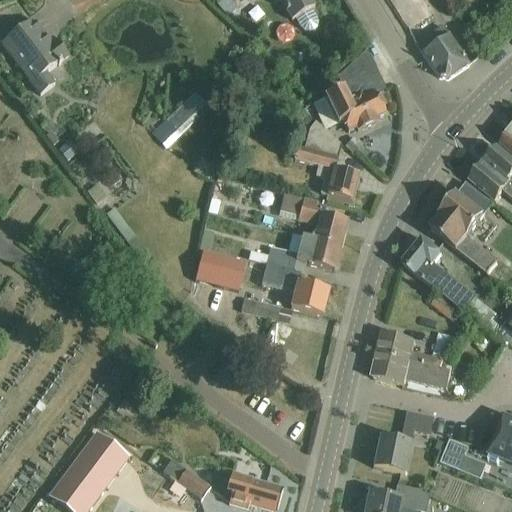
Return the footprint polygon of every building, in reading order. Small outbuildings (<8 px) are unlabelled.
[(228,0),(224,0),(216,6),(227,20),(238,12),(228,0)] [(292,23),(295,21),(301,30),(304,33),(309,34),(313,33),(316,30),(318,25),(316,21),(311,12),(314,10),(308,0),(271,0),(274,5),(280,2),(292,23)] [(389,0),(409,32),(433,17),(422,0),(389,0)] [(46,76),(68,59),(56,43),(51,47),(33,22),(1,46),(40,98),(55,87),(46,76)] [(468,69),(447,39),(441,30),(415,47),(422,56),(439,80),(439,82),(446,83),(468,69)] [(340,86),(321,96),(324,102),(331,116),(337,128),(343,125),(348,135),(356,131),(357,134),(379,123),(378,120),(386,117),(376,97),(385,92),(367,56),(340,86)] [(166,151),(208,110),(195,96),(152,136),(166,151)] [(303,114),(296,121),(310,133),(316,126),(303,114)] [(298,150),(294,165),(318,171),(315,179),(325,182),(321,197),(327,199),(351,205),(358,178),(335,172),(341,148),(316,126),(310,133),(305,152),(298,150)] [(511,132),(500,147),(511,156),(511,132)] [(51,135),(46,139),(53,148),(58,144),(51,135)] [(353,140),(343,151),(352,159),(362,148),(353,140)] [(59,152),(67,163),(79,154),(70,143),(59,152)] [(511,161),(498,150),(485,165),(511,187),(511,161)] [(511,187),(485,165),(480,172),(476,169),(469,178),(472,181),(470,184),(496,205),(503,196),(511,202),(511,187)] [(217,182),(217,199),(232,199),(232,182),(217,182)] [(97,187),(87,194),(96,207),(106,200),(97,187)] [(492,208),(466,187),(457,198),(456,198),(440,218),(442,220),(431,234),(486,278),(496,266),(465,242),(492,208)] [(284,198),(280,215),(300,220),(298,225),(312,229),(309,241),(313,242),(340,249),(346,224),(314,216),(316,207),(284,198)] [(216,215),(225,218),(228,207),(218,205),(216,215)] [(119,210),(110,216),(124,238),(133,233),(119,210)] [(268,260),(266,268),(300,276),(301,276),(303,267),(307,268),(333,274),(340,249),(313,242),(309,241),(302,239),(293,237),(288,257),(270,252),(268,260)] [(464,317),(475,303),(432,269),(442,257),(422,242),(422,243),(414,242),(410,247),(412,253),(413,255),(403,269),(464,317)] [(251,255),(248,263),(266,268),(268,260),(251,255)] [(199,257),(196,268),(207,271),(210,259),(199,257)] [(266,268),(261,288),(277,292),(295,297),(291,312),(292,312),(322,320),(329,294),(297,286),(300,276),(266,268)] [(245,300),(241,315),(289,327),(292,312),(291,312),(245,300)] [(437,302),(430,310),(448,323),(449,323),(459,331),(465,322),(454,315),(437,302)] [(475,303),(464,317),(493,340),(504,325),(475,303)] [(463,326),(453,339),(460,344),(470,332),(463,326)] [(382,335),(377,357),(440,372),(442,363),(432,361),(411,355),(415,344),(384,336),(383,336),(382,335)] [(440,372),(377,357),(371,381),(405,390),(407,383),(446,393),(451,375),(440,372)] [(462,380),(464,370),(454,368),(452,377),(462,380)] [(429,440),(433,423),(406,416),(399,444),(380,440),(372,471),(404,478),(413,437),(429,440)] [(511,424),(507,423),(508,422),(505,421),(504,424),(497,442),(491,456),(490,459),(492,460),(511,467),(511,424)] [(90,511),(106,491),(129,460),(123,456),(107,444),(96,436),(48,501),(63,511),(90,511)] [(439,466),(458,474),(467,452),(447,444),(439,466)] [(437,445),(433,454),(440,456),(444,448),(437,445)] [(171,463),(162,476),(176,486),(177,486),(202,503),(210,491),(185,474),(171,463)] [(276,511),(282,492),(250,483),(250,482),(232,476),(225,500),(232,501),(230,510),(238,511),(248,511),(250,508),(262,511),(276,511)] [(426,511),(429,500),(418,493),(396,488),(394,500),(369,495),(364,511),(426,511)]
